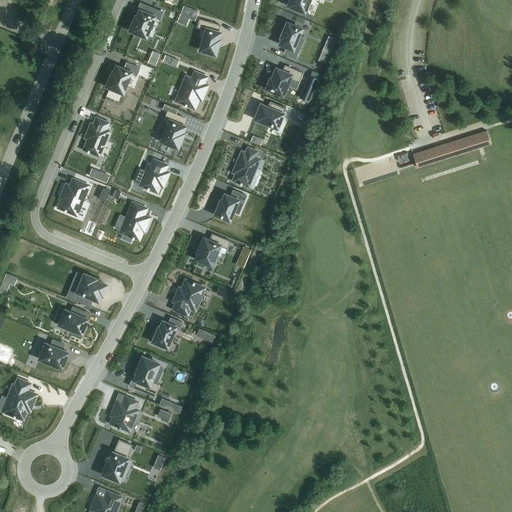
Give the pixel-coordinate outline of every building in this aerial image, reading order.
[(290,0),(288,6),(304,13),(309,0),(290,0)] [(160,20),(163,12),(149,7),(147,14),(139,11),(137,17),(136,17),(130,31),(146,38),(154,18),(160,20)] [(197,12),(184,7),(181,15),(194,20),(197,12)] [(218,46),(219,40),(218,40),(220,33),(218,32),(220,25),(199,19),(197,28),(206,30),(200,51),(215,55),(215,54),(216,54),(218,46)] [(282,38),(280,45),(287,47),(284,53),(296,58),(299,52),(293,49),(302,29),(287,23),(281,38),(282,38)] [(126,63),(123,69),(116,66),(114,73),(112,72),(107,87),(123,94),(131,73),(137,76),(140,68),(126,63)] [(270,79),(266,89),(268,90),(268,92),(275,95),(276,93),(282,96),(290,79),(299,83),(303,73),(285,66),(282,71),(276,69),(272,80),(270,79)] [(186,107),(187,105),(195,109),(199,99),(201,100),(207,86),(204,84),(206,77),(195,73),(192,79),(186,77),(176,101),(185,105),(185,106),(186,107)] [(256,118),(255,119),(277,129),(286,108),(271,102),(268,108),(261,105),(258,112),(255,118),(256,118)] [(169,121),(161,141),(177,148),(181,139),(182,139),(184,134),(182,133),(185,127),(182,126),(185,119),(168,112),(165,119),(169,121)] [(89,153),(89,152),(99,156),(109,132),(105,130),(108,123),(96,119),(94,126),(91,124),(85,138),(88,139),(84,150),(88,151),(87,153),(89,153)] [(242,152),(233,172),(236,174),(234,181),(240,183),(240,185),(241,186),(242,184),(248,187),(253,189),(261,170),(256,168),(259,160),(254,157),(257,152),(248,148),(246,154),(242,152)] [(437,161),(432,148),(412,154),(417,168),(437,161)] [(149,191),(149,189),(157,192),(160,185),(163,187),(168,173),(164,172),(167,166),(153,160),(151,166),(149,165),(140,185),(148,188),(147,190),(149,191)] [(66,212),(66,211),(76,215),(88,186),(73,180),(70,187),(66,185),(61,198),(62,199),(59,208),(65,210),(64,212),(66,212)] [(221,201),(215,215),(229,221),(238,201),(243,203),(246,196),(233,190),(230,197),(225,195),(222,201),(221,201)] [(133,203),(121,232),(123,233),(121,239),(131,243),(133,239),(134,240),(134,238),(139,240),(143,231),(144,232),(149,218),(144,216),(146,209),(133,203)] [(199,253),(196,260),(211,266),(216,255),(223,258),(227,249),(230,241),(212,234),(209,241),(204,238),(200,248),(199,248),(197,253),(199,253)] [(76,272),(72,283),(80,286),(77,293),(79,294),(76,301),(90,307),(92,301),(93,299),(98,301),(101,295),(102,296),(103,294),(104,293),(103,293),(105,288),(106,288),(106,287),(106,285),(96,281),(96,279),(95,279),(95,278),(94,278),(94,279),(91,277),(91,276),(90,276),(90,277),(86,275),(86,274),(85,275),(84,274),(84,275),(82,274),(76,272)] [(6,274),(3,281),(10,283),(14,285),(17,278),(6,274)] [(176,303),(174,309),(187,315),(190,308),(195,310),(204,288),(194,284),(195,283),(193,282),(193,283),(186,281),(182,290),(179,288),(174,302),(176,303)] [(65,310),(59,325),(81,334),(87,320),(82,317),(84,312),(73,307),(70,313),(65,310)] [(153,340),(153,342),(155,343),(154,345),(161,348),(162,346),(167,348),(176,328),(179,329),(182,323),(170,318),(168,324),(163,322),(160,328),(159,328),(156,334),(155,334),(155,335),(156,335),(155,337),(154,337),(154,338),(154,340),(153,339),(153,340)] [(46,344),(39,359),(61,369),(68,353),(62,351),(65,345),(53,340),(51,346),(46,344)] [(136,381),(133,388),(154,397),(159,384),(152,381),(159,364),(143,357),(136,373),(137,373),(134,380),(136,381)] [(13,385),(3,411),(5,412),(5,414),(15,418),(15,417),(23,420),(27,410),(29,412),(36,395),(27,391),(30,384),(18,379),(15,386),(13,385)] [(114,417),(111,424),(118,427),(117,428),(119,429),(120,427),(129,431),(138,411),(134,409),(137,402),(125,398),(122,404),(117,402),(111,416),(114,417)] [(107,464),(102,475),(119,482),(128,459),(127,458),(132,445),(119,440),(114,453),(113,453),(110,459),(109,459),(107,464)] [(93,511),(114,511),(121,498),(107,492),(104,499),(97,496),(91,510),(93,511)]
